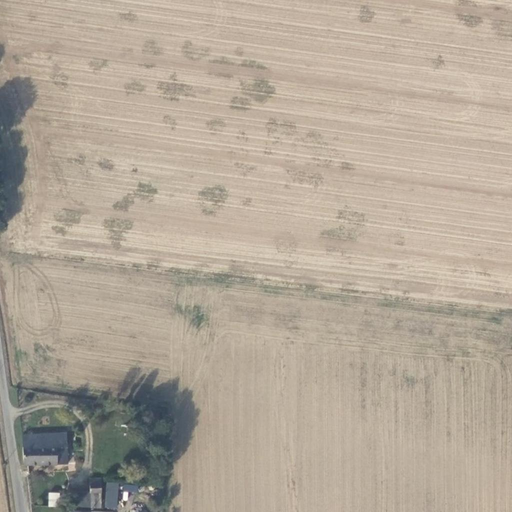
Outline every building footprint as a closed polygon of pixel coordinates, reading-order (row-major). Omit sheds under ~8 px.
[(67,434),(23,435),(25,462),(68,462),(67,434)] [(91,492),(91,508),(101,508),(102,478),(91,478),(91,492)] [(116,508),(116,482),(106,482),(106,508),(116,508)] [(119,482),(118,490),(137,492),(138,484),(119,482)] [(73,491),(72,506),(91,508),(91,492),(73,491)] [(59,492),(49,492),(48,506),(59,507),(59,492)]
